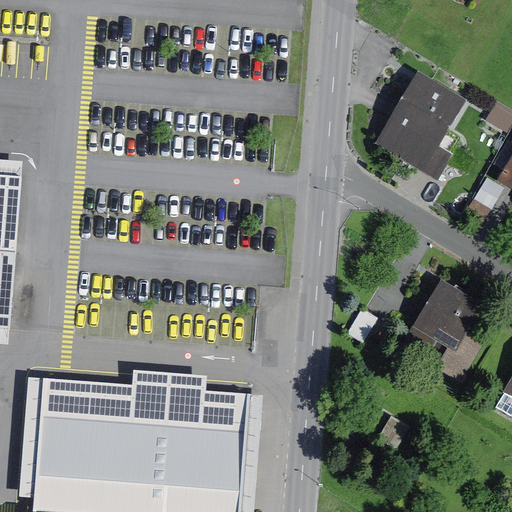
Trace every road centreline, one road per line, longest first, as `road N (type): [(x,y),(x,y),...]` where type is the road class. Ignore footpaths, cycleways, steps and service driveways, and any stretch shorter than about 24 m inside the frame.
road 1 (unclassified): [(300,511),(326,168)]
road 2 (residential): [(326,168),(511,276)]
road 3 (unclassified): [(326,168),(339,0)]
